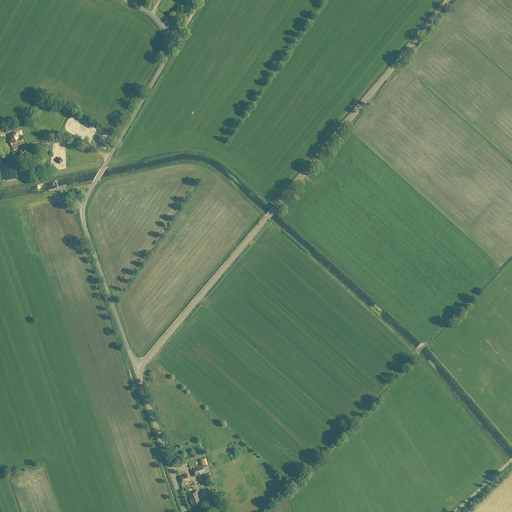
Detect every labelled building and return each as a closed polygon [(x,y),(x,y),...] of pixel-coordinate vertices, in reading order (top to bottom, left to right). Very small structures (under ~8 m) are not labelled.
[(11,140),(9,141),(12,150),(24,147),(21,137),(18,138),(17,133),(9,135),(11,140)] [(16,179),(12,161),(2,163),(6,181),(16,179)] [(204,467),(191,471),(193,477),(208,472),(207,467),(204,468),(204,467)] [(187,475),(178,478),(181,486),(189,483),(187,475)] [(204,475),(195,478),(197,483),(206,481),(204,475)] [(197,491),(187,494),(192,508),(204,504),(201,498),(200,498),(197,491)]
